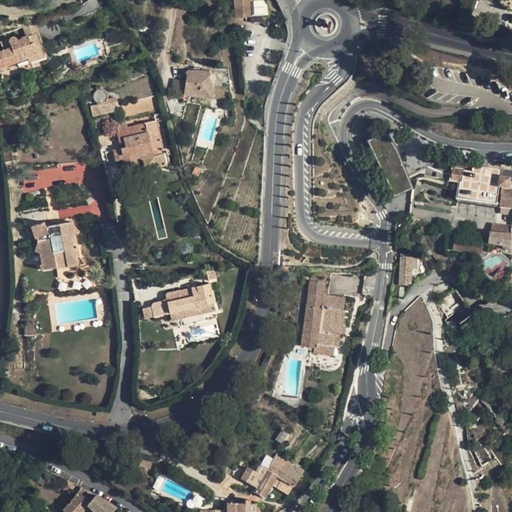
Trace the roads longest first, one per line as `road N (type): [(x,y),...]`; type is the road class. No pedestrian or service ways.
road 1 (secondary): [(116,434),(167,426),(208,404),(250,350),(266,299),(273,130),(286,78)]
road 2 (unclassified): [(511,147),(444,141),(376,105),(357,107),(343,136),(382,214),(380,240)]
road 3 (unclassified): [(380,240),(320,238),(299,215),(297,125),(307,103),(342,72),(337,44)]
road 4 (residential): [(511,303),(487,307),(446,278),(422,285),(395,310),(380,368),(364,378)]
road 5 (residential): [(114,226),(127,350),(116,434)]
road 6 (residential): [(0,439),(136,511)]
road 7 (unclassified): [(380,240),(384,265),(364,378)]
road 8 (residential): [(298,511),(350,414),(367,407)]
